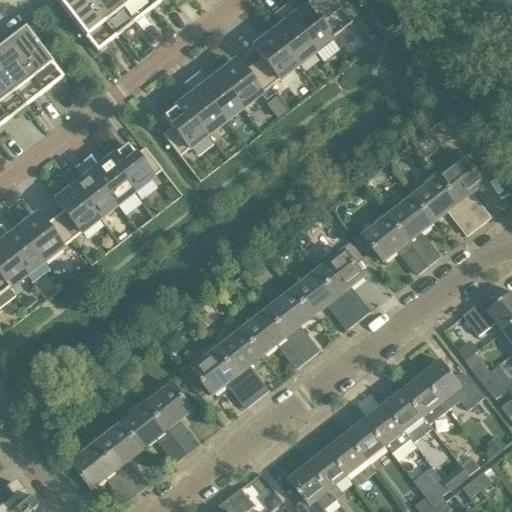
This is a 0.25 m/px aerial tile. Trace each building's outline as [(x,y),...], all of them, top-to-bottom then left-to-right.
[(85,0),(61,0),(57,3),(96,52),(114,38),(85,0)] [(113,0),(85,0),(114,38),(132,24),(113,0)] [(142,0),(113,0),(132,24),(151,10),(142,0)] [(142,0),(151,10),(163,0),(142,0)] [(314,0),(305,7),(331,40),(350,26),(329,0),(314,0)] [(314,53),(331,40),(305,7),(296,14),(288,4),(280,10),(314,53)] [(271,34),(297,67),(314,53),(280,10),(272,16),(280,27),(271,34)] [(62,79),(23,29),(5,44),(43,93),(62,79)] [(157,38),(152,31),(145,36),(150,43),(157,38)] [(269,88),(297,67),(271,34),(253,48),(261,59),(252,66),(269,88)] [(379,44),(373,36),(363,44),(369,52),(379,44)] [(0,75),(25,107),(43,93),(5,44),(0,47),(0,75)] [(215,77),(241,110),(269,88),(252,66),(243,73),(234,62),(215,77)] [(224,123),(241,110),(215,77),(206,84),(198,73),(190,79),(224,123)] [(0,75),(0,112),(7,121),(25,107),(0,75)] [(191,96),(181,103),(207,136),(224,123),(190,79),(182,85),(191,96)] [(179,158),(207,136),(181,103),(163,118),(171,128),(162,136),(179,158)] [(161,172),(144,149),(134,157),(126,146),(107,161),(133,193),(161,172)] [(116,207),(133,193),(107,161),(98,168),(90,157),(82,163),(116,207)] [(440,179),(479,229),(490,221),(470,196),(485,184),(465,159),(440,179)] [(73,187),(98,220),(116,207),(82,163),(74,169),(82,180),(73,187)] [(413,199),(434,224),(449,212),(468,238),(479,229),(440,179),(413,199)] [(71,241),(98,220),(73,187),(55,201),(63,211),(53,219),(71,241)] [(165,196),(170,202),(178,196),(173,190),(165,196)] [(390,218),(430,268),(439,260),(420,235),(434,224),(413,199),(390,218)] [(17,230),(43,263),(71,241),(53,219),(45,226),(37,215),(17,230)] [(398,252),(418,277),(430,268),(390,218),(364,238),(383,263),(398,252)] [(0,243),(26,276),(43,263),(17,230),(8,237),(0,226),(0,243)] [(0,278),(9,289),(26,276),(0,243),(0,278)] [(320,272),(359,323),(369,315),(349,290),(364,278),(344,253),(320,272)] [(294,292),(314,318),(328,307),(347,332),(359,323),(320,272),(294,292)] [(0,309),(15,297),(9,289),(0,278),(0,309)] [(269,312),(308,363),(319,354),(299,329),(314,318),(294,292),(269,312)] [(502,333),(511,325),(511,295),(492,310),(485,301),(463,318),(476,335),(493,322),(502,333)] [(31,299),(20,307),(25,313),(36,305),(31,299)] [(243,332),(263,357),(277,346),(297,371),(308,363),(269,312),(243,332)] [(219,350),(258,401),(268,394),(248,369),(263,357),(243,332),(238,324),(225,335),(230,342),(219,350)] [(511,325),(502,333),(511,345),(511,325)] [(227,386),(246,411),(258,401),(219,350),(192,371),(212,397),(227,386)] [(464,362),(479,381),(489,374),(474,355),(464,362)] [(485,399),(467,377),(458,384),(441,363),(422,378),(448,412),(460,403),(468,412),(485,399)] [(511,386),(498,367),(489,374),(479,381),(494,401),(504,393),(511,387),(511,386)] [(448,412),(422,378),(403,393),(423,419),(429,427),(448,412)] [(149,406),(188,456),(198,448),(178,423),(193,412),(173,386),(149,406)] [(384,407),(404,433),(423,419),(403,393),(384,407)] [(494,401),(510,420),(511,418),(511,403),(504,393),(494,401)] [(88,420),(97,413),(89,402),(80,410),(88,420)] [(124,425),(143,450),(157,440),(176,465),(188,456),(149,406),(124,425)] [(404,433),(384,407),(365,422),(385,448),(391,456),(410,441),(404,433)] [(346,437),(366,463),(385,448),(365,422),(346,437)] [(97,446),(137,496),(147,488),(128,463),(143,450),(124,425),(97,446)] [(496,436),(486,444),(493,453),(503,445),(496,436)] [(327,452),(347,478),(366,463),(346,437),(327,452)] [(106,479),(126,505),(137,496),(97,446),(72,466),(91,491),(106,479)] [(308,467),(328,493),(347,478),(327,452),(308,467)] [(468,477),(479,469),(472,460),(461,468),(468,477)] [(324,511),(317,502),(328,493),(308,467),(289,481),(306,503),(296,511),(297,511),(324,511)] [(458,485),(468,477),(461,468),(451,476),(458,485)] [(472,482),(480,492),(491,484),(483,474),(472,482)] [(470,500),(480,492),(472,482),(462,490),(470,500)] [(0,511),(33,511),(34,511),(13,484),(3,491),(10,501),(0,508),(0,511)] [(241,491),(218,508),(221,511),(249,511),(254,508),(241,491)] [(432,510),(443,501),(436,492),(425,500),(432,510)] [(415,508),(417,511),(429,511),(432,510),(425,500),(415,508)] [(432,510),(433,511),(449,511),(451,511),(443,501),(432,510)]
